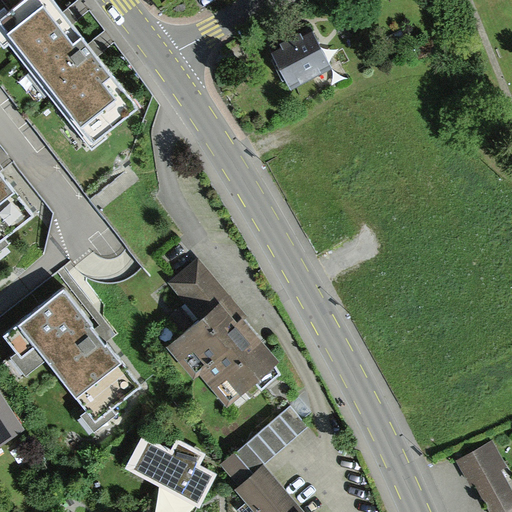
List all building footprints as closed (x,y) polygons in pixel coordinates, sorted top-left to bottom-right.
[(134,108),(48,0),(21,0),(0,16),(0,33),(87,145),(134,108)] [(268,46),(288,86),(332,64),(312,24),(268,46)] [(33,215),(0,175),(0,253),(10,246),(4,239),(33,215)] [(200,322),(167,349),(193,381),(199,375),(227,408),(280,362),(243,319),(247,316),(199,258),(169,283),(200,322)] [(138,385),(61,288),(1,335),(29,371),(45,358),(94,420),(138,385)] [(0,446),(20,433),(0,403),(0,446)] [(290,406),(221,465),(239,486),(263,466),(308,427),(290,406)] [(126,466),(197,506),(214,475),(196,465),(202,454),(178,441),(173,451),(144,434),(126,466)] [(493,442),(457,461),(469,485),(475,482),(490,511),(502,511),(511,507),(511,490),(501,469),(505,467),(493,442)] [(301,511),(263,466),(239,486),(235,489),(252,511),(301,511)]
